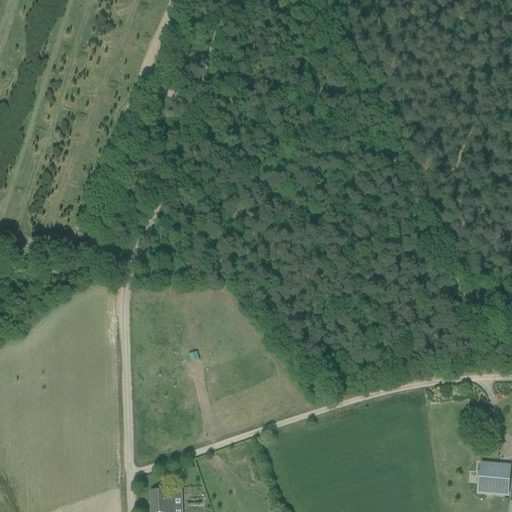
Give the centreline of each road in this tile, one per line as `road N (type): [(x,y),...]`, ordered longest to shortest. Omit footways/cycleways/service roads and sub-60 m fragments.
road 1 (unclassified): [(133,511),(127,277),(227,0)]
road 2 (track): [(511,376),(393,392),(131,479)]
road 3 (track): [(444,253),(402,157),(301,0)]
